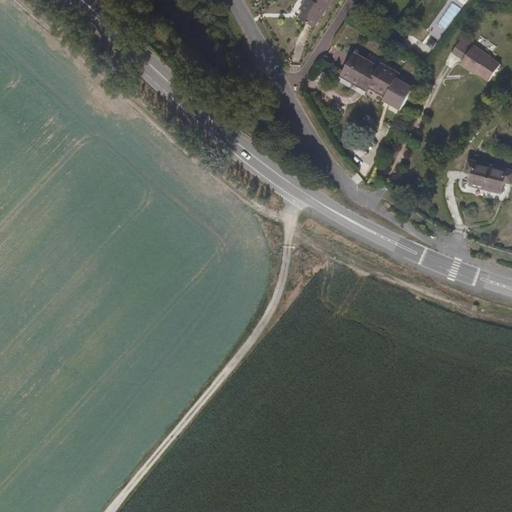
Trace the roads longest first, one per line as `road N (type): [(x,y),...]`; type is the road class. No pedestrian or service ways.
road 1 (tertiary): [(511,288),(403,247),(324,205),(236,142),(116,32)]
road 2 (track): [(110,511),(258,333),(282,288),(302,190)]
road 3 (residential): [(229,0),(313,140),(363,201)]
